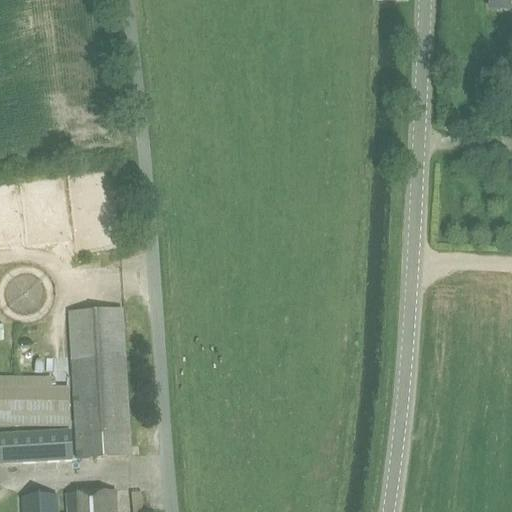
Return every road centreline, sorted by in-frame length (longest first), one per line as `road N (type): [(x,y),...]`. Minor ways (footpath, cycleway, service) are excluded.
road 1 (unclassified): [(171,511),(126,0)]
road 2 (tertiary): [(388,511),(425,0)]
